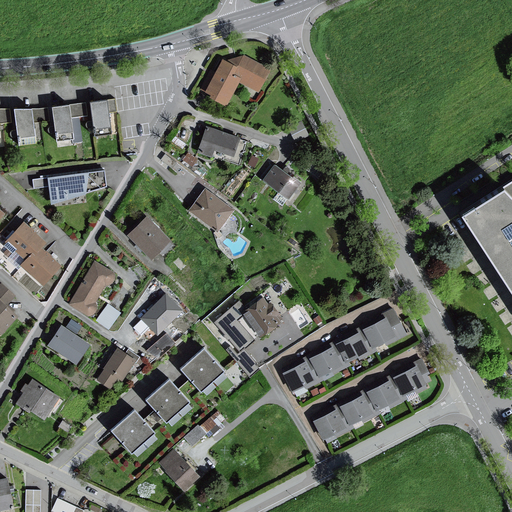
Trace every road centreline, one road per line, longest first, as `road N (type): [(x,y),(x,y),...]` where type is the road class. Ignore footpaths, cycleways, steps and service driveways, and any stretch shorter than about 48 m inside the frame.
road 1 (unclassified): [(279,10),(470,393)]
road 2 (residential): [(171,43),(179,88),(173,105),(0,390)]
road 3 (residential): [(241,511),(470,393)]
road 4 (secondary): [(0,68),(171,43)]
road 5 (residential): [(0,448),(129,511)]
